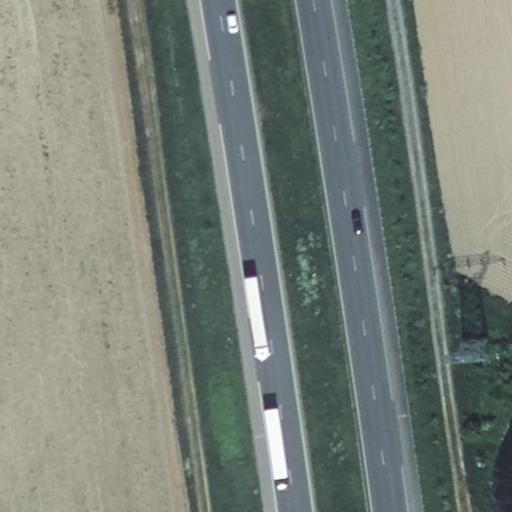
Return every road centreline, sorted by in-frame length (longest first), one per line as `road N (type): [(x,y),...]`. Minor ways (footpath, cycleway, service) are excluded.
road 1 (track): [(384,0),(458,477),(483,511)]
road 2 (track): [(207,511),(158,127),(132,0)]
road 3 (motorway): [(389,511),(313,0)]
road 4 (motorway): [(217,0),(293,511)]
